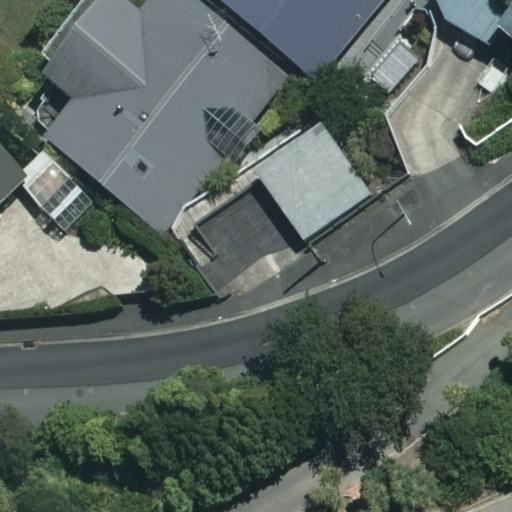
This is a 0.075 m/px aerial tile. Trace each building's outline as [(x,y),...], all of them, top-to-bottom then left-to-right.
[(340,96),(408,0),(233,0),(225,12),(340,96)] [(511,0),(440,0),(431,13),(497,56),(506,42),(511,45),(511,0)] [(296,94),(192,4),(160,41),(116,3),(49,80),(93,118),(64,153),(168,243),(296,94)] [(397,118),(410,176),(452,165),(445,140),(481,68),(434,44),(397,118)] [(383,205),(336,141),(271,189),(318,253),(383,205)] [(0,230),(41,197),(0,146),(0,230)]
